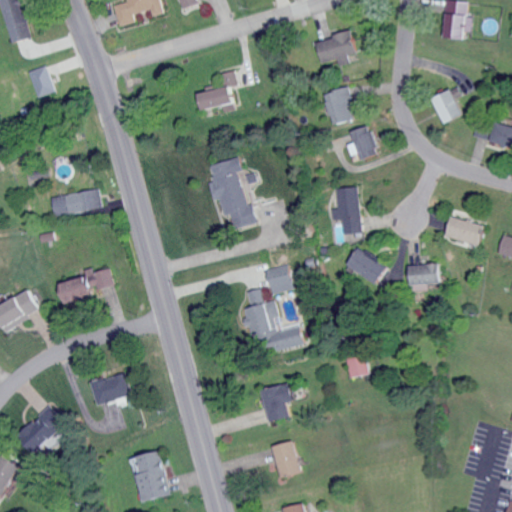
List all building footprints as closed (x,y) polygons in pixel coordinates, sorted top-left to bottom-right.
[(3,0),(14,42),(34,37),(24,0),(3,0)] [(118,5),(123,26),(139,22),(137,14),(155,9),(157,16),(167,13),(163,0),(130,0),(131,1),(118,5)] [(184,0),(187,8),(202,3),(201,0),(184,0)] [(470,16),(471,1),(457,0),(449,0),(447,37),(472,39),(473,16),(470,16)] [(327,63),(342,59),(344,66),(355,62),(353,56),(361,53),(355,32),(321,42),(327,63)] [(32,70),(39,97),(57,92),(50,66),(32,70)] [(239,103),(236,87),(242,86),(239,70),(222,74),(225,89),(204,93),(207,110),(239,103)] [(361,119),(352,88),(331,94),(340,125),(361,119)] [(468,115),(456,89),(437,98),(449,124),(468,115)] [(477,136),(494,142),(499,125),(482,120),(477,136)] [(496,141),(511,146),(511,124),(503,121),(496,141)] [(360,142),(354,144),(357,156),(366,153),(368,159),(385,154),(376,125),(356,131),(360,142)] [(240,229),(262,222),(257,204),(252,206),(242,173),(248,171),(244,157),(215,166),(220,181),(215,182),(220,201),(225,200),(229,216),(235,214),(240,229)] [(366,233),(364,187),(341,188),(342,208),(335,209),(336,220),(347,219),(347,234),(366,233)] [(55,197),(58,217),(106,208),(102,189),(55,197)] [(490,225),(456,217),(452,236),(486,244),(490,225)] [(58,240),(56,232),(42,234),(44,242),(58,240)] [(511,235),(508,234),(503,253),(511,255),(511,235)] [(392,265),(362,247),(351,267),(382,284),(392,265)] [(276,294),(297,289),(292,264),(270,269),(276,294)] [(445,284),(444,264),(413,265),(414,285),(445,284)] [(114,267),(90,274),(91,277),(63,284),(69,304),(96,296),(94,288),(100,286),(102,290),(119,286),(114,267)] [(250,292),(254,307),(248,309),(255,337),(285,331),(278,300),(267,303),(264,289),(250,292)] [(0,315),(10,331),(44,311),(32,290),(0,309),(0,315)] [(0,297),(0,309),(12,303),(7,294),(0,297)] [(276,341),(280,352),(308,343),(304,331),(276,341)] [(349,353),(352,377),(370,375),(367,351),(349,353)] [(130,374),(95,382),(100,404),(135,397),(130,374)] [(295,417),(291,403),(298,401),(293,383),(265,390),(273,422),(295,417)] [(41,416),(35,409),(25,417),(33,427),(25,434),(38,450),(70,424),(54,405),(41,416)] [(278,443),(284,476),(304,472),(299,440),(278,443)] [(0,465),(0,497),(2,499),(25,464),(9,453),(0,465)] [(289,511),(310,511),(308,501),(288,506),(289,511)]
